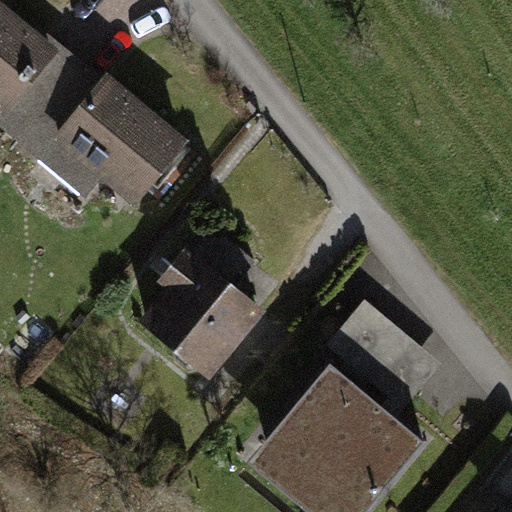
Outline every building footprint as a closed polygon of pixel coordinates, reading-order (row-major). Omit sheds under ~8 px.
[(59,39),(11,0),(0,0),(0,104),(3,108),(59,39)] [(136,201),(192,131),(108,65),(101,74),(59,39),(3,108),(0,111),(0,126),(87,196),(104,175),(136,201)] [(273,290),(196,222),(143,281),(158,295),(128,329),(215,405),(271,342),(246,320),(273,290)] [(444,361),(367,300),(333,344),(390,389),(383,398),(402,413),(444,361)] [(383,398),(333,358),(253,456),(321,511),(361,511),(426,433),(402,413),(383,398)]
